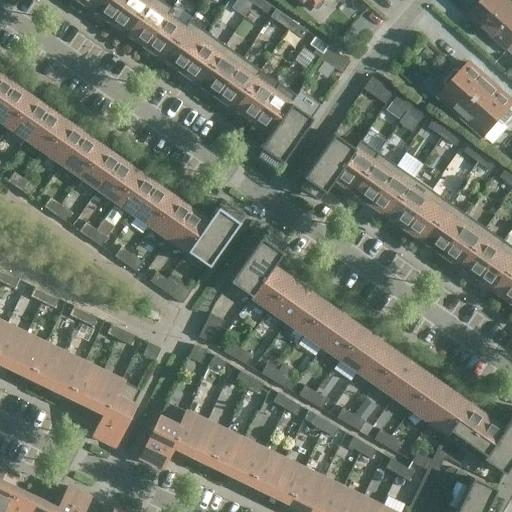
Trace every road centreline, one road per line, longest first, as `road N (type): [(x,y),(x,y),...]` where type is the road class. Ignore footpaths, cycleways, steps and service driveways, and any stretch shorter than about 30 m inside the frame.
road 1 (residential): [(270,200),(0,12)]
road 2 (residential): [(511,369),(270,200)]
road 3 (residential): [(270,200),(364,65),(422,0)]
road 4 (residential): [(114,475),(0,420)]
